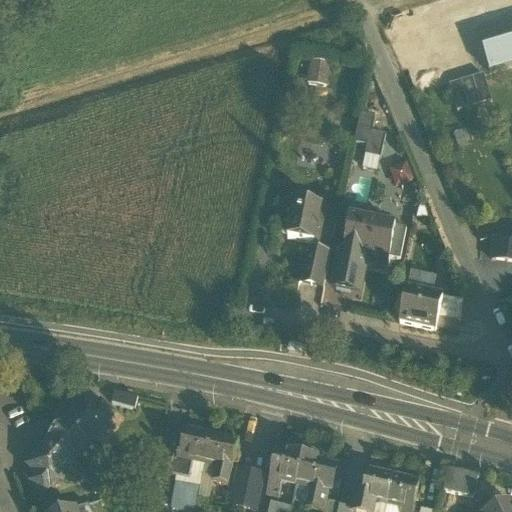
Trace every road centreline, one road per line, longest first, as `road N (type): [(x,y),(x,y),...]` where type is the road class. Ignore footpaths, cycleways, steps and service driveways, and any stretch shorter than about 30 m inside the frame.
road 1 (secondary): [(511,450),(293,394),(0,342)]
road 2 (unclassified): [(511,377),(353,0)]
